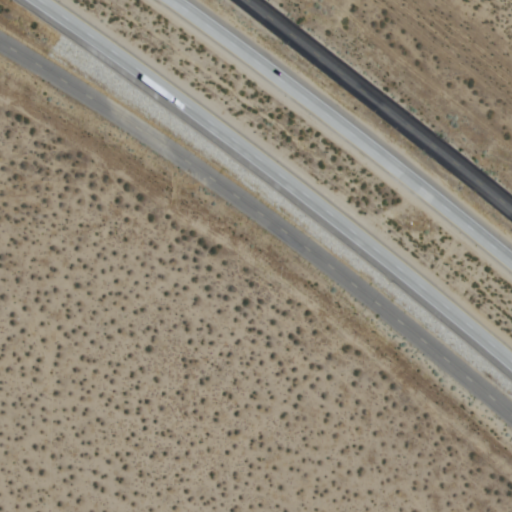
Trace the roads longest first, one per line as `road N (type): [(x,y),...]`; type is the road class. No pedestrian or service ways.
road 1 (residential): [(511,417),(253,207),(0,41)]
road 2 (motorway): [(37,0),(280,176),(511,364)]
road 3 (motorway): [(511,261),(167,0)]
road 4 (residential): [(245,0),(511,210)]
